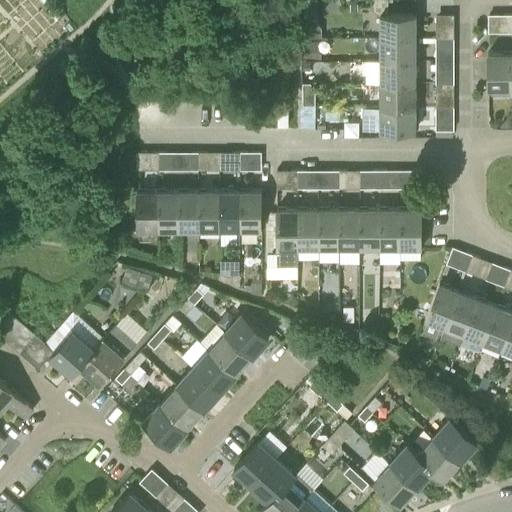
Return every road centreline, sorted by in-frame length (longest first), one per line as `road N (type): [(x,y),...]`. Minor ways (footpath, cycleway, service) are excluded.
road 1 (residential): [(468,146),(308,147),(263,135),(147,134)]
road 2 (residential): [(0,482),(62,410),(75,408),(128,450),(164,456),(180,469)]
road 3 (residential): [(180,469),(281,356)]
road 4 (residential): [(468,146),(468,0)]
road 5 (residential): [(511,247),(469,228),(468,146)]
